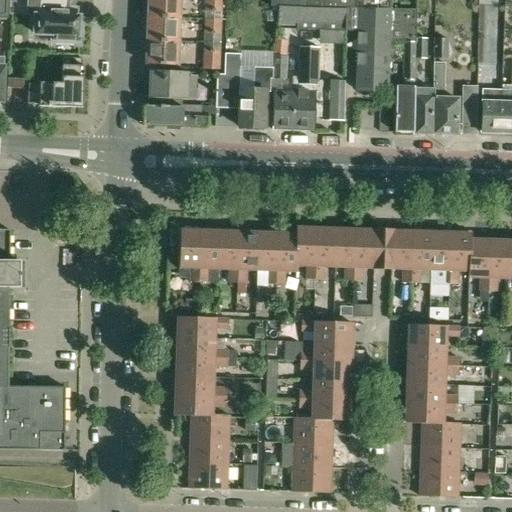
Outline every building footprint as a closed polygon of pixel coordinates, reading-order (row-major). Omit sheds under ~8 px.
[(0,0),(0,19),(9,20),(10,0),(0,0)] [(38,0),(38,9),(36,9),(35,34),(53,35),(53,41),(78,42),(79,27),(75,27),(76,10),(67,10),(67,1),(70,1),(70,0),(38,0)] [(148,0),(147,17),(179,19),(179,0),(148,0)] [(204,0),(204,13),(222,13),(222,0),(204,0)] [(271,0),(271,8),(277,8),(277,27),(296,27),(296,30),(319,31),(345,31),(345,32),(357,32),(355,70),(355,92),(368,92),(380,93),(386,93),(387,75),(388,43),(388,10),(388,0),(271,0)] [(414,64),(414,60),(415,39),(416,11),(388,10),(388,43),(404,43),(403,90),(394,90),(393,135),(412,135),(413,100),(413,89),(414,64)] [(147,17),(147,42),(178,43),(179,19),(147,17)] [(203,20),(203,37),(221,37),(221,20),(203,20)] [(427,39),(415,39),(414,60),(426,60),(427,39)] [(270,79),(270,92),(274,93),(272,130),(313,131),(313,118),(314,110),(323,110),(323,118),(323,122),(343,122),(344,82),(319,82),(319,70),(319,62),(320,48),(299,48),(298,80),(293,79),(293,94),(282,94),(282,80),(283,80),(284,41),(274,40),(272,64),(272,69),(273,69),(273,72),(272,79),(270,79)] [(448,40),(433,40),(433,60),(448,60),(448,40)] [(146,65),(162,66),(177,67),(178,43),(147,42),(146,65)] [(202,50),(202,70),(220,71),(220,51),(202,50)] [(217,78),(216,86),(238,86),(240,91),(240,110),(240,112),(239,128),(264,129),(265,113),(266,92),(270,92),(270,79),(272,79),(273,72),(273,69),(272,69),(240,68),(240,55),(225,55),(224,75),(217,75),(217,78)] [(39,89),(28,89),(27,105),(39,105),(39,107),(65,108),(82,109),(83,93),(84,67),(82,67),(82,59),(62,58),(61,84),(40,83),(39,85),(39,89)] [(432,89),(432,92),(431,136),(455,137),(456,101),(443,101),(444,64),(433,63),(433,70),(432,89)] [(187,74),(165,73),(149,72),(148,107),(181,108),(181,106),(181,101),(185,101),(187,74)] [(8,79),(7,89),(23,90),(24,80),(8,79)] [(413,89),(413,100),(412,135),(431,136),(432,92),(432,89),(413,89)] [(492,135),(500,135),(501,100),(501,92),(481,91),(480,103),(479,135),(482,135),(483,138),(490,138),(492,135)] [(501,100),(500,135),(506,136),(507,138),(511,138),(511,92),(501,92),(501,100)] [(460,117),(475,118),(476,94),(461,93),(460,117)] [(144,107),(144,118),(143,125),(205,127),(206,111),(202,111),(202,113),(199,113),(199,107),(181,106),(181,108),(148,107),(144,107)] [(315,281),(316,230),(296,229),(296,235),(296,267),(307,267),(306,280),(315,281)] [(0,450),(42,451),(64,451),(64,388),(8,387),(9,288),(18,288),(18,263),(9,262),(9,231),(0,230),(0,450)] [(336,230),(316,230),(315,281),(323,281),(324,268),(334,268),(336,230)] [(355,231),(336,230),(334,268),(345,268),(344,282),(353,282),(355,231)] [(199,283),(200,232),(180,231),(180,245),(177,244),(177,255),(179,255),(179,269),(191,269),(190,283),(199,283)] [(362,269),(374,269),(375,232),(355,231),(353,282),(361,282),(362,269)] [(220,232),(200,232),(199,283),(207,283),(208,270),(218,270),(220,232)] [(239,233),(220,232),(218,270),(229,271),(229,284),(237,284),(239,233)] [(410,284),(412,233),(392,232),(391,270),(402,270),(402,284),(410,284)] [(258,234),(239,233),(237,284),(246,284),(246,271),(257,271),(258,234)] [(432,233),(412,233),(410,284),(419,284),(419,271),(430,271),(432,233)] [(430,284),(430,286),(449,287),(449,285),(451,234),(432,233),(430,271),(430,284)] [(258,234),(257,271),(267,272),(267,285),(275,285),(277,234),(258,234)] [(296,235),(277,234),(275,285),(284,286),(284,272),(296,273),(296,267),(296,235)] [(451,234),(449,285),(457,286),(458,272),(468,273),(471,241),(471,235),(451,234)] [(489,241),(471,241),(468,273),(468,279),(480,279),(479,292),(488,293),(489,241)] [(509,242),(489,241),(488,293),(496,293),(497,279),(507,280),(509,242)] [(339,309),(339,318),(351,319),(351,309),(339,309)] [(177,318),(177,339),(214,340),(215,329),(228,330),(228,320),(177,318)] [(314,343),(352,344),(352,324),(301,323),(301,332),(314,332),(314,343)] [(408,346),(445,348),(446,337),(459,337),(459,328),(408,326),(408,346)] [(263,339),(263,329),(254,329),(254,339),(263,339)] [(177,339),(176,358),(227,359),(236,360),(236,351),(224,351),(224,340),(214,340),(177,339)] [(267,355),(276,356),(276,343),(267,343),(267,355)] [(300,353),(300,362),(351,363),(352,344),(314,343),(313,354),(300,353)] [(408,346),(407,366),(458,367),(458,359),(445,358),(445,348),(408,346)] [(496,349),(495,362),(507,363),(508,349),(496,349)] [(176,358),(175,377),(213,378),(214,368),(236,368),(236,360),(227,360),(176,358)] [(313,371),(312,382),(350,383),(351,363),(300,362),(300,370),(313,371)] [(407,366),(406,385),(444,386),(444,375),(458,376),(458,367),(407,366)] [(175,377),(175,397),(226,398),(226,389),(213,389),(213,378),(175,377)] [(350,383),(312,382),(312,392),(299,392),(299,400),(350,402),(350,383)] [(444,397),(444,386),(406,385),(405,404),(457,406),(457,397),(444,397)] [(175,397),(174,416),(191,417),(212,417),(212,406),(226,406),(226,398),(175,397)] [(312,409),(311,420),(332,421),(349,422),(350,402),(299,400),(298,409),(312,409)] [(405,424),(422,425),(422,424),(443,425),(443,424),(443,414),(456,414),(457,406),(405,404),(405,424)] [(191,417),(190,440),(228,441),(229,418),(212,417),(191,417)] [(245,418),(245,432),(254,432),(255,418),(245,418)] [(294,443),(331,444),(332,421),(311,420),(294,419),(294,443)] [(460,425),(443,424),(443,425),(422,424),(422,425),(421,447),(459,448),(460,425)] [(497,428),(496,436),(505,437),(505,428),(497,428)] [(190,440),(189,464),(227,466),(228,441),(190,440)] [(294,443),(293,467),(331,469),(331,444),(294,443)] [(421,447),(420,472),(458,473),(459,448),(421,447)] [(243,450),(242,463),(251,464),(251,450),(243,450)] [(264,454),(263,465),(274,466),(275,459),(270,454),(264,454)] [(506,457),(495,457),(494,474),(505,474),(506,457)] [(227,466),(189,464),(188,489),(204,490),(226,491),(227,466)] [(263,466),(263,480),(276,480),(276,467),(263,466)] [(331,469),(293,467),(292,493),(330,494),(331,469)] [(457,498),(458,473),(420,472),(419,497),(457,498)] [(474,486),(487,486),(488,474),(474,473),(474,486)]
